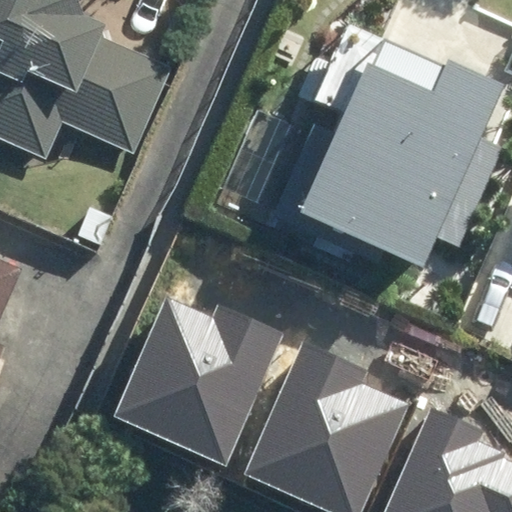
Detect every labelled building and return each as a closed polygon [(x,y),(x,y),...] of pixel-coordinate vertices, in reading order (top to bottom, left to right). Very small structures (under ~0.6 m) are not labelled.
[(0,0),(0,150),(34,167),(53,126),(126,159),(165,75),(92,42),(99,28),(47,4),(49,0),(0,0)] [(260,221),(281,230),(407,285),(425,244),(451,256),(495,156),(469,145),(490,96),(365,41),(324,133),(303,124),(260,221)] [(0,359),(2,355),(0,354),(0,299),(9,279),(0,274),(0,359)] [(214,316),(170,296),(115,418),(227,468),(285,333),(220,303),(214,316)] [(368,370),(304,343),(245,473),(327,511),(361,511),(411,405),(363,383),(368,370)] [(485,431),(432,408),(383,511),(511,511),(511,457),(480,442),(485,431)]
